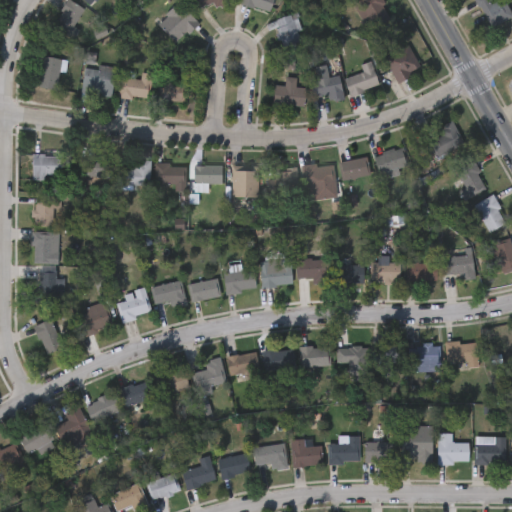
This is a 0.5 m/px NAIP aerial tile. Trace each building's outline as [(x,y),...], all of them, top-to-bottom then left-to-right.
[(73,38),(52,28),(66,0),(87,10),(73,38)] [(194,0),(228,0),(230,3),(217,9),(214,2),(199,9),(194,0)] [(273,0),(268,14),(256,9),(239,2),(239,0),(273,0)] [(380,0),(390,18),(368,30),(354,5),(362,0),(380,0)] [(493,0),(494,1),(496,0),(504,0),(511,19),(489,28),(477,0),(493,0)] [(198,24),(175,45),(162,30),(171,22),(164,15),(179,2),(198,24)] [(298,41),(279,47),(273,26),(267,28),(266,22),(297,13),(302,29),(295,32),(298,41)] [(384,60),(407,46),(421,69),(398,83),(384,60)] [(60,89),(39,89),(39,58),(60,58),(60,89)] [(360,66),(370,62),(379,85),(351,97),(344,80),(363,72),(360,66)] [(112,97),(81,93),(84,68),(97,70),(98,65),(116,67),(112,97)] [(147,99),(120,98),(120,71),(136,71),(136,76),(148,76),(147,99)] [(310,81),(340,77),(342,98),(312,101),(310,81)] [(184,102),(162,102),(162,84),(184,84),(184,102)] [(305,107),(274,107),(274,87),(305,87),(305,107)] [(434,139),(431,134),(452,122),(464,144),(437,160),(427,143),(434,139)] [(373,157),(401,147),(407,166),(379,175),(373,157)] [(61,155),(61,178),(33,178),(33,155),(61,155)] [(370,176),(342,181),(338,163),(366,157),(370,176)] [(108,162),(104,180),(90,177),(94,159),(108,162)] [(135,169),(135,161),(149,161),(149,189),(119,189),(119,169),(135,169)] [(456,171),(474,162),(487,188),(469,197),(456,171)] [(174,185),(154,185),(154,165),(185,165),(185,191),(174,191),(174,185)] [(193,184),(193,166),(222,166),(222,184),(193,184)] [(333,166),(333,185),(305,185),(305,166),(333,166)] [(280,194),(280,169),(298,169),(298,194),(280,194)] [(258,198),(231,198),(231,170),(258,170),(258,198)] [(507,222),(488,233),(473,206),(492,195),(507,222)] [(53,227),(34,227),(34,197),(53,197),(53,227)] [(32,264),(32,232),(51,232),(51,255),(58,255),(58,264),(32,264)] [(511,271),(503,275),(492,245),(509,238),(511,247),(511,271)] [(451,250),(472,249),(474,279),(459,280),(459,275),(445,276),(443,258),(451,257),(451,250)] [(290,258),(293,284),(262,287),(259,262),(290,258)] [(313,285),(313,278),(297,278),(297,259),(329,259),(329,285),(313,285)] [(370,282),(370,263),(399,263),(399,282),(370,282)] [(405,263),(436,263),(436,283),(405,283),(405,263)] [(336,265),(364,265),(364,284),(336,283),(336,265)] [(225,294),(223,273),(253,269),(256,290),(225,294)] [(56,301),(38,301),(38,273),(56,273),(56,301)] [(219,297),(192,302),(189,284),(216,279),(219,297)] [(170,300),(155,304),(151,288),(180,280),(187,304),(172,309),(170,300)] [(123,295),(144,289),(151,313),(122,322),(116,303),(124,301),(123,295)] [(86,307),(104,301),(111,324),(83,333),(76,313),(87,309),(86,307)] [(33,326),(50,319),(63,347),(46,355),(33,326)] [(446,343),(477,341),(478,367),(467,368),(467,361),(447,362),(446,343)] [(403,363),(373,363),(373,343),(403,343),(403,363)] [(412,371),(412,345),(439,345),(439,371),(412,371)] [(300,346),(332,346),(332,367),(300,367),(300,346)] [(292,350),(293,369),(265,370),(264,351),(292,350)] [(258,372),(229,375),(226,356),(255,352),(258,372)] [(226,383),(195,389),(192,373),(206,370),(205,361),(220,358),(226,383)] [(163,396),(158,376),(183,369),(188,389),(163,396)] [(147,407),(145,401),(127,408),(120,389),(148,378),(157,403),(147,407)] [(120,409),(94,423),(85,407),(111,392),(120,409)] [(92,434),(67,447),(55,422),(80,410),(92,434)] [(29,456),(19,439),(44,424),(54,440),(29,456)] [(432,426),(432,465),(418,465),(418,455),(403,455),(403,426),(432,426)] [(469,443),(469,464),(438,464),(438,433),(452,433),(452,443),(469,443)] [(339,436),(360,436),(360,464),(328,464),(328,444),(339,444),(339,436)] [(505,438),(505,464),(475,464),(475,438),(505,438)] [(313,440),(313,446),(321,446),(321,466),(291,466),(291,440),(313,440)] [(366,442),(395,442),(395,463),(366,463),(366,442)] [(0,468),(0,449),(16,444),(22,461),(0,468)] [(254,447),(284,445),(285,463),(255,465),(254,447)] [(250,473),(222,480),(217,460),(246,453),(250,473)] [(199,459),(209,456),(217,480),(187,488),(183,472),(201,466),(199,459)] [(146,483),(174,473),(180,491),(152,501),(146,483)] [(123,511),(118,511),(111,496),(138,483),(146,502),(123,511)] [(107,503),(111,511),(78,511),(76,506),(94,499),(97,507),(107,503)]
